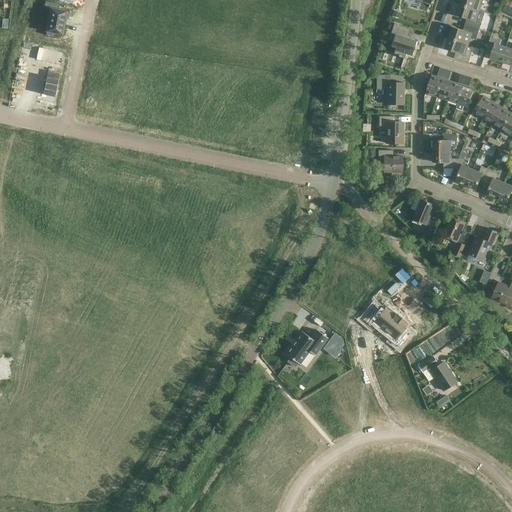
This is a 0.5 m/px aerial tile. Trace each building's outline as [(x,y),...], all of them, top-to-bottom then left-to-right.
[(460,0),(459,4),(479,10),(482,0),(484,0),(488,1),(488,0),(460,0)] [(503,2),(498,0),(496,0),(494,6),(500,9),(503,2)] [(45,1),(44,7),(50,9),(46,31),(45,35),(54,37),(55,33),(62,34),(67,12),(58,10),(59,4),(45,1)] [(479,10),(459,4),(456,15),(469,19),(467,25),(479,29),(481,23),(476,21),(479,10)] [(401,11),(394,8),(391,15),(398,17),(401,11)] [(395,35),(398,24),(394,23),(389,39),(393,40),(391,46),(396,47),(394,54),(398,56),(397,56),(400,57),(400,56),(404,58),(405,53),(411,55),(414,46),(416,46),(417,42),(395,35)] [(452,26),(448,37),(469,44),(470,38),(476,40),(479,29),(467,25),(465,30),(452,26)] [(469,44),(448,37),(445,49),(458,53),(456,58),(469,62),(472,52),(467,50),(469,44)] [(485,52),(491,54),(490,58),(501,62),(506,46),(499,44),(501,40),(490,37),(485,52)] [(506,46),(501,62),(511,65),(511,64),(511,47),(511,48),(506,46)] [(19,60),(16,75),(23,77),(20,88),(32,91),(36,69),(37,69),(38,64),(19,60)] [(0,84),(2,85),(4,73),(11,74),(13,64),(0,61),(0,84)] [(36,69),(32,91),(44,93),(46,82),(53,83),(55,73),(37,69),(36,69)] [(403,105),(403,83),(390,82),(390,75),(376,75),(376,89),(387,89),(387,104),(403,105)] [(426,94),(437,97),(443,78),(432,75),(426,94)] [(443,78),(437,97),(447,100),(453,82),(443,78)] [(90,80),(88,89),(91,89),(88,102),(99,105),(104,82),(90,80)] [(114,85),(110,107),(121,109),(123,97),(130,99),(133,84),(115,80),(114,85)] [(104,82),(99,105),(110,107),(114,85),(104,82)] [(453,82),(447,100),(457,103),(463,85),(453,82)] [(136,84),(133,99),(140,101),(137,112),(149,115),(154,88),(136,84)] [(463,85),(457,103),(455,109),(461,111),(463,105),(468,107),(474,88),(463,85)] [(154,88),(149,115),(161,117),(162,108),(169,110),(173,92),(154,88)] [(176,92),(173,107),(180,109),(177,120),(189,123),(193,101),(194,101),(195,96),(176,92)] [(474,112),(483,118),(493,102),(484,96),(474,112)] [(193,101),(189,123),(201,125),(203,114),(210,115),(212,105),(194,101),(193,101)] [(493,102),(483,118),(492,124),(502,107),(493,102)] [(233,109),(229,131),(240,134),(243,122),(250,123),(253,108),(234,104),(233,109)] [(215,105),(213,116),(219,117),(217,129),(229,131),(233,109),(215,105)] [(502,107),(492,124),(501,129),(511,113),(502,107)] [(255,113),(252,126),(259,127),(257,137),(269,139),(273,117),(255,113)] [(511,113),(501,129),(511,135),(511,133),(511,113)] [(403,143),(403,122),(395,122),(395,116),(379,116),(379,126),(385,126),(385,143),(403,143)] [(273,117),(269,139),(280,142),(282,135),(288,136),(292,121),(273,117)] [(452,121),(450,125),(462,130),(463,126),(452,121)] [(433,140),(433,151),(451,151),(451,144),(457,144),(457,134),(444,134),(444,140),(433,140)] [(402,165),(402,156),(393,156),(393,150),(378,150),(378,161),(383,161),(383,172),(391,172),(391,176),(401,176),(402,165)] [(451,151),(433,151),(433,162),(443,162),(443,168),(453,168),(454,169),(458,158),(451,158),(451,151)] [(458,158),(454,169),(460,171),(455,181),(465,185),(473,169),(466,166),(469,161),(459,156),(458,158)] [(473,169),(465,185),(476,190),(480,180),(485,182),(490,170),(481,166),(479,171),(473,169)] [(490,170),(485,182),(491,184),(486,194),(497,199),(504,182),(497,179),(500,174),(490,170)] [(504,182),(497,199),(507,203),(511,193),(511,179),(510,185),(504,182)] [(421,199),(413,219),(426,224),(424,230),(430,232),(434,221),(429,219),(435,205),(421,199)] [(457,242),(465,223),(451,217),(443,236),(457,242)] [(469,253),(470,254),(467,259),(475,262),(478,257),(485,260),(498,232),(488,227),(485,233),(483,239),(476,236),(469,253)] [(460,257),(465,245),(459,242),(454,254),(460,257)] [(347,275),(334,291),(360,312),(372,297),(347,275)] [(511,281),(510,287),(498,282),(491,298),(511,306),(511,304),(511,281)] [(375,305),(362,320),(370,327),(374,322),(394,339),(392,341),(399,347),(410,333),(404,328),(407,324),(401,319),(401,318),(395,313),(394,315),(385,307),(382,311),(375,305)] [(343,318),(335,328),(342,333),(350,324),(343,318)] [(302,331),(285,354),(290,357),(288,361),(295,367),(298,363),(299,364),(309,351),(314,355),(327,338),(316,330),(310,338),(302,331)] [(422,372),(436,362),(432,356),(418,366),(422,372)] [(443,362),(430,371),(426,373),(429,378),(433,376),(443,390),(456,381),(443,362)]
